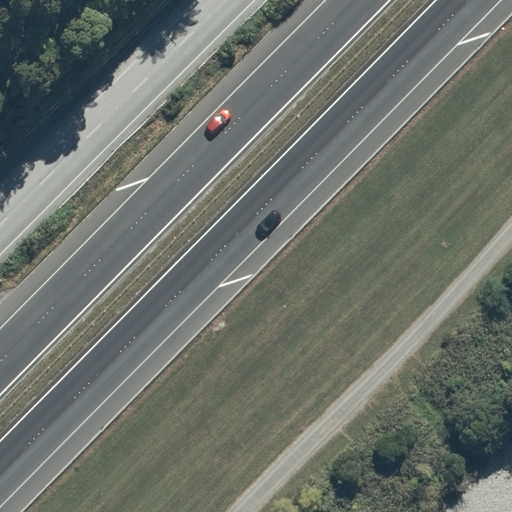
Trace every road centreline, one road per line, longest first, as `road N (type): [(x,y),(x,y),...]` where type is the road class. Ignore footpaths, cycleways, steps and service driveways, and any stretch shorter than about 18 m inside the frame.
road 1 (trunk): [(468,0),(0,474)]
road 2 (trunk): [(0,362),(357,0)]
road 3 (unclassified): [(0,227),(230,0)]
